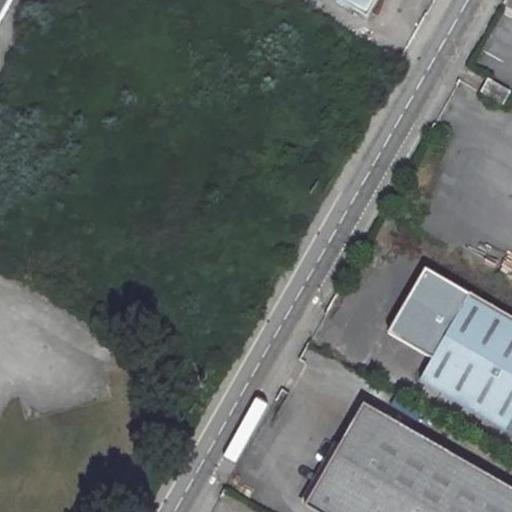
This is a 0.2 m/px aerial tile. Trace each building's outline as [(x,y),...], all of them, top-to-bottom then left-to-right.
[(0,0),(0,25),(14,0),(0,0)] [(383,0),(337,0),(372,20),(383,0)] [(484,72),(476,86),(498,99),(506,86),(484,72)] [(430,355),(418,376),(511,430),(511,316),(422,265),(385,329),(430,355)] [(303,503),(318,511),(511,511),(511,482),(364,399),(303,503)]
